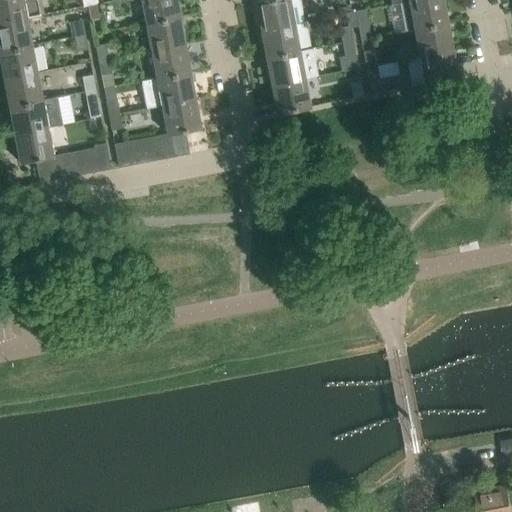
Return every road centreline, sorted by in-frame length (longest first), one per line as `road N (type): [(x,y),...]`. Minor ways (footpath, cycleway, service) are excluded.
road 1 (residential): [(0,205),(235,156),(213,0)]
road 2 (residential): [(478,0),(500,113),(511,111)]
road 3 (residential): [(414,511),(418,483),(511,463)]
